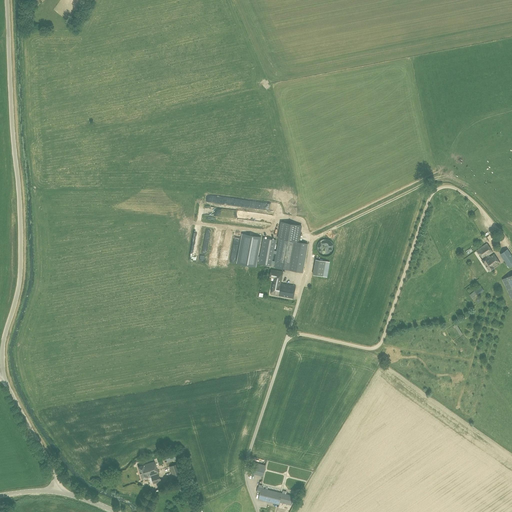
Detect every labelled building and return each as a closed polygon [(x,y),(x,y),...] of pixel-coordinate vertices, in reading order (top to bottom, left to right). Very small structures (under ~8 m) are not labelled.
[(287,207),(270,212),(277,241),(305,234),(298,205),(288,208),(287,207)] [(331,218),(329,208),(314,211),(316,221),(331,218)] [(489,271),(500,263),(494,254),(490,257),(488,255),(492,252),(491,250),(499,244),(492,234),(487,237),(490,242),(477,251),(483,259),(481,260),(489,271)] [(509,267),(511,265),(511,256),(507,249),(500,254),(509,267)] [(296,286),(280,283),(282,271),(271,269),(270,277),(274,278),(271,294),(293,298),(296,286)] [(478,296),(484,291),(481,286),(474,291),(470,295),(473,299),(478,296)] [(142,479),(151,476),(153,483),(161,481),(155,461),(138,466),(142,479)] [(265,466),(252,462),(249,472),(263,475),(265,466)] [(178,464),(170,466),(174,480),(182,477),(178,464)] [(291,505),(293,496),(258,487),(257,492),(260,493),(258,499),(259,500),(279,505),(280,502),(291,505)]
